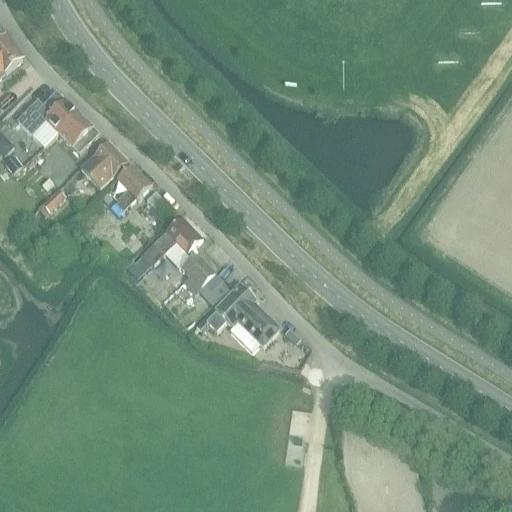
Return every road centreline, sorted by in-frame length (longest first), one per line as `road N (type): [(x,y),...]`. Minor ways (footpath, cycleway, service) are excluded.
road 1 (residential): [(0,11),(52,79),(328,352),(511,461)]
road 2 (tertiary): [(511,411),(397,340),(303,268),(96,63),(55,0)]
